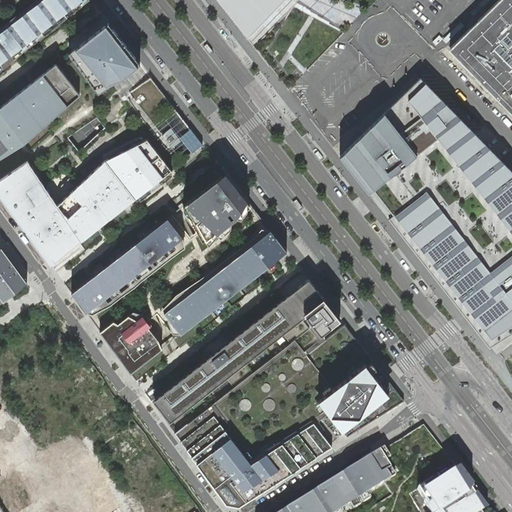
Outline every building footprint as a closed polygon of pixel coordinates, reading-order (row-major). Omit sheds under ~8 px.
[(0,0),(0,62),(80,0),(0,0)] [(254,32),(228,0),(217,0),(248,39),(254,32)] [(228,0),(254,32),(285,0),(228,0)] [(491,0),(476,16),(440,52),(511,125),(511,2),(509,0),(491,0)] [(110,25),(108,23),(0,107),(0,195),(50,263),(203,143),(175,107),(163,93),(152,78),(114,29),(110,25)] [(206,44),(203,46),(209,54),(212,51),(206,44)] [(511,333),(511,170),(418,75),(340,155),(491,348),(511,333)] [(236,185),(226,172),(187,202),(192,214),(190,214),(196,232),(190,236),(179,222),(174,226),(168,217),(72,293),(131,373),(163,348),(159,340),(149,328),(151,324),(149,320),(157,314),(167,327),(172,323),(181,334),(287,251),(267,225),(253,207),(236,185)] [(295,199),(292,202),(298,209),(301,207),(295,199)] [(172,214),(168,217),(174,226),(179,222),(172,214)] [(0,304),(27,281),(0,244),(0,304)] [(292,296),(154,404),(226,503),(239,505),(333,445),(327,436),(343,426),(349,435),(404,400),(352,333),(345,324),(326,339),(322,333),(341,319),(309,278),(289,293),(292,296)] [(172,323),(167,327),(176,337),(181,334),(172,323)] [(369,458),(378,471),(361,482),(355,471),(337,483),(341,489),(336,492),(334,488),(330,491),(331,492),(323,497),(319,490),(305,499),(309,505),(301,510),(299,507),(291,511),(477,511),(479,511),(486,507),(471,487),(441,449),(424,426),(380,453),(379,451),(369,458)] [(126,511),(90,442),(32,472),(53,511),(126,511)] [(369,458),(319,490),(323,497),(331,492),(330,491),(334,488),(336,492),(341,489),(337,483),(355,471),(361,482),(378,471),(369,458)] [(309,505),(305,499),(284,511),(291,511),(299,507),(301,510),(309,505)]
